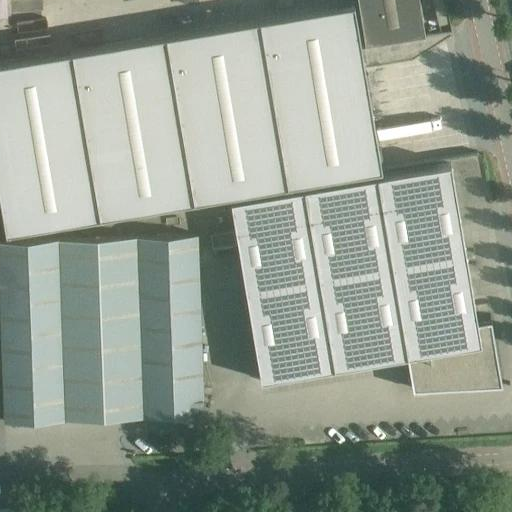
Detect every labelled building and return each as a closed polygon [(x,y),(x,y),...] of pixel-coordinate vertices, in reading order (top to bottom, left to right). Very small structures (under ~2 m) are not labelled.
[(419,0),(358,0),(366,44),(425,34),(419,0)] [(448,23),(443,0),(433,0),(439,25),(448,23)] [(0,64),(0,200),(5,232),(381,169),(353,4),(0,64)] [(261,380),(407,355),(413,389),(502,384),(490,314),(488,314),(489,320),(477,322),(451,163),(231,201),(261,380)] [(233,230),(211,233),(213,246),(236,243),(233,230)] [(0,241),(0,307),(0,319),(4,421),(64,418),(144,416),(204,414),(197,234),(57,239),(0,241)] [(211,249),(213,262),(229,260),(227,246),(211,249)]
